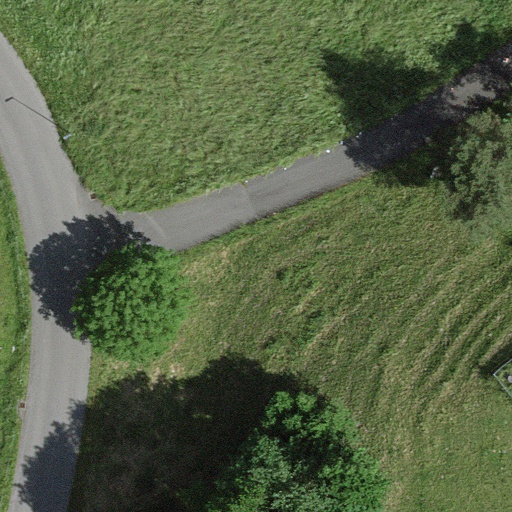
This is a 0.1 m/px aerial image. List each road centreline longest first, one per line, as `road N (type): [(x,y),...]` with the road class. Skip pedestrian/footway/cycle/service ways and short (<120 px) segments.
road 1 (track): [(58,263),(400,128),(511,64)]
road 2 (unclassified): [(0,83),(34,159),(60,279),(57,399),(39,511)]
